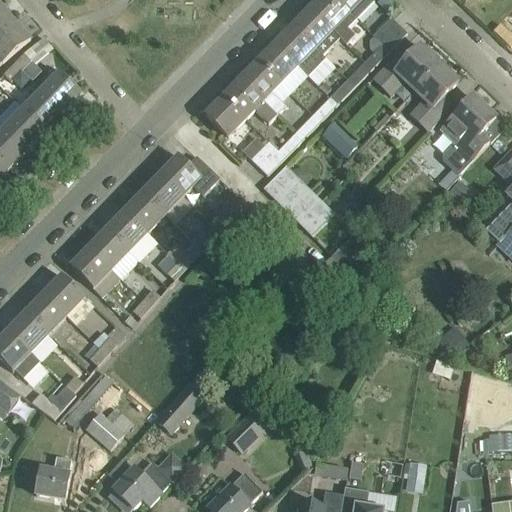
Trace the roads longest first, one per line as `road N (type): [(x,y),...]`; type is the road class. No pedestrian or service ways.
road 1 (residential): [(0,297),(156,137)]
road 2 (residential): [(156,137),(294,0)]
road 3 (residential): [(156,137),(36,0)]
